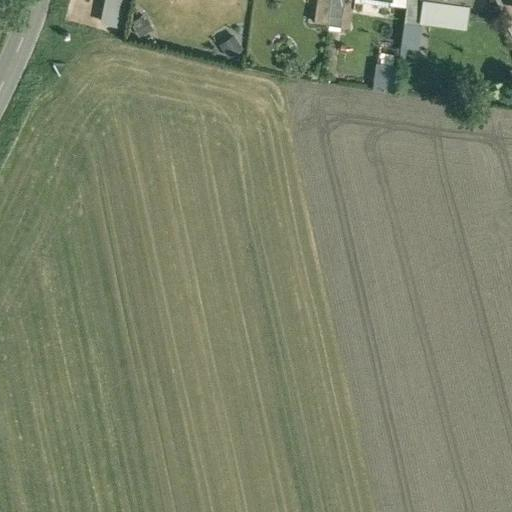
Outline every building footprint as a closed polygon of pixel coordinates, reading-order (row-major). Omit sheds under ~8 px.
[(129,0),(105,0),(101,21),(124,26),(129,0)] [(320,0),(317,21),(328,22),(331,0),(320,0)] [(344,0),(331,0),(328,22),(342,24),(344,0)] [(408,0),(405,20),(422,22),(424,0),(408,0)] [(393,90),(397,63),(379,61),(376,88),(393,90)]
